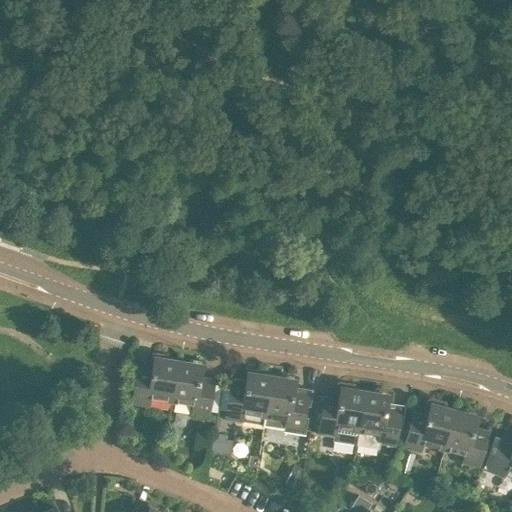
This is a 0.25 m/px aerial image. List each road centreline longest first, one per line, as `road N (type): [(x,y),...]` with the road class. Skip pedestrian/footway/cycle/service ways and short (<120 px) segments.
road 1 (tertiary): [(511,392),(440,371),(122,312)]
road 2 (residential): [(96,455),(122,312)]
road 3 (residential): [(228,511),(96,455)]
road 4 (tertiary): [(122,312),(0,269)]
